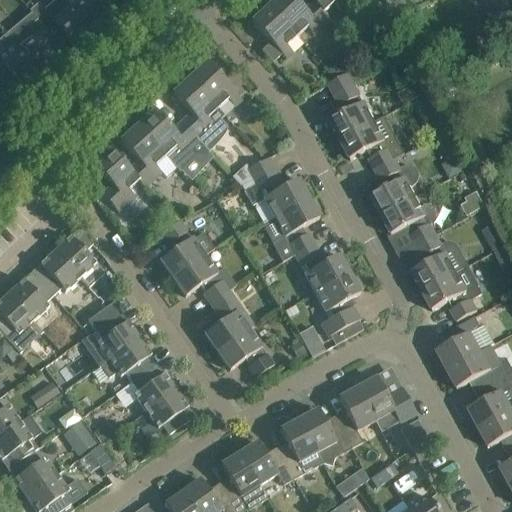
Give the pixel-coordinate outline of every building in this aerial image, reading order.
[(37,20),(43,27),(51,20),(78,52),(95,38),(63,0),(56,0),(44,11),(38,4),(29,11),(32,14),(37,20)] [(113,23),(93,0),(63,0),(95,38),(113,23)] [(121,0),(129,9),(139,0),(121,0)] [(323,14),(312,2),(303,10),(293,0),(277,0),(269,8),(297,38),(307,29),(313,36),(330,20),(324,13),(323,14)] [(351,0),(309,0),(312,2),(323,14),(324,13),(333,4),(340,11),(351,0)] [(511,14),(505,0),(483,0),(499,34),(511,27),(511,14)] [(269,8),(252,24),(271,44),(262,52),(273,64),(282,56),(286,61),(293,55),(287,47),(297,38),(269,8)] [(44,81),(61,66),(37,37),(36,37),(34,34),(43,27),(37,20),(32,14),(6,35),(20,52),(44,81)] [(44,81),(20,52),(6,35),(0,40),(0,80),(10,92),(18,85),(27,95),(44,81)] [(207,64),(190,80),(218,110),(228,101),(235,108),(242,102),(207,64)] [(348,75),(328,86),(334,98),(354,87),(348,75)] [(224,117),(218,110),(190,80),(172,96),(189,114),(180,122),(209,153),(220,142),(224,136),(226,132),(227,132),(227,130),(226,128),(220,121),(224,117)] [(375,124),(354,87),(334,98),(340,108),(342,107),(346,114),(330,123),(340,143),(375,124)] [(209,153),(180,122),(171,130),(155,112),(138,127),(176,170),(179,174),(194,157),(197,156),(201,156),(204,159),(209,153)] [(406,156),(385,118),(375,124),(340,143),(351,162),(368,153),(375,149),(379,156),(369,161),(375,172),(395,162),(406,156)] [(438,120),(427,126),(434,139),(445,133),(438,120)] [(138,127),(120,143),(134,158),(137,161),(128,169),(146,189),(162,174),(166,179),(176,170),(138,127)] [(452,152),(443,136),(438,139),(447,155),(452,152)] [(128,191),(138,183),(145,190),(146,189),(128,169),(111,151),(94,167),(112,187),(102,196),(118,214),(135,199),(128,191)] [(458,158),(443,167),(451,181),(466,172),(458,158)] [(268,160),(247,171),(253,182),(274,171),(268,160)] [(371,199),(381,218),(415,199),(410,190),(416,185),(419,182),(419,177),(418,172),(415,169),(411,167),(406,167),(399,170),(395,162),(375,172),(381,184),(391,178),(395,185),(388,189),(371,199)] [(255,209),(263,225),(274,219),(308,201),(298,182),(273,195),(269,188),(280,182),(274,171),(253,182),(264,201),(257,205),(255,209)] [(485,209),(478,194),(466,201),(468,205),(462,208),(468,219),(485,209)] [(200,199),(192,195),(186,205),(193,210),(200,199)] [(410,237),(416,248),(436,237),(430,226),(436,223),(438,218),(438,211),(432,207),(426,206),(421,209),(415,199),(381,218),(392,238),(410,228),(413,235),(410,237)] [(294,257),(307,250),(301,239),(296,242),(292,235),(319,221),(308,201),(274,219),(284,237),(272,244),(282,263),(294,257)] [(160,262),(172,280),(204,258),(179,223),(161,236),(168,246),(178,240),(182,246),(176,251),(160,262)] [(71,239),(55,253),(80,280),(89,289),(101,278),(101,272),(84,254),(93,247),(82,235),(74,243),(71,239)] [(436,261),(412,274),(422,293),(468,268),(469,268),(459,250),(457,246),(453,244),(450,243),(445,244),(441,246),(436,237),(416,248),(422,259),(432,254),(436,261)] [(511,263),(504,249),(494,255),(503,271),(511,266),(511,263)] [(315,295),(349,276),(339,257),(315,270),(311,263),(314,262),(307,250),(294,257),(315,295)] [(44,271),(35,279),(53,298),(61,290),(65,294),(80,280),(55,253),(40,267),(44,271)] [(203,296),(210,306),(229,293),(236,288),(223,271),(217,276),(204,258),(172,280),(185,299),(201,288),(205,294),(203,296)] [(479,288),(468,268),(422,293),(433,313),(449,304),(453,311),(451,312),(457,324),(477,313),(471,303),(482,296),(478,289),(479,288)] [(349,276),(315,295),(329,321),(321,326),(328,339),(338,334),(343,343),(363,332),(358,323),(360,322),(349,302),(360,296),(358,293),(362,291),(356,279),(352,282),(349,276)] [(45,305),(53,298),(35,279),(27,286),(23,282),(8,296),(33,323),(48,309),(45,305)] [(217,354),(249,331),(254,328),(229,293),(210,306),(218,317),(223,313),(227,320),(204,336),(217,354)] [(43,334),(33,323),(8,296),(0,303),(0,334),(2,337),(19,356),(43,334)] [(139,340),(127,324),(123,327),(109,308),(88,323),(101,342),(97,345),(108,362),(139,340)] [(494,346),(484,328),(481,330),(475,320),(451,333),(456,343),(437,354),(447,372),(492,348),(492,347),(494,346)] [(266,356),(249,331),(217,354),(230,372),(246,361),(252,356),(257,363),(248,369),(255,380),(274,367),(266,356)] [(1,339),(0,339),(0,358),(0,359),(11,350),(1,339)] [(153,370),(146,361),(151,358),(139,340),(108,362),(100,368),(109,380),(117,374),(120,379),(125,376),(131,385),(153,370)] [(319,341),(306,348),(312,360),(326,353),(319,341)] [(298,342),(290,347),(298,359),(305,354),(298,342)] [(477,381),(482,391),(511,375),(511,370),(507,361),(504,362),(503,359),(500,361),(492,348),(447,372),(457,392),(477,381)] [(15,351),(7,357),(14,365),(21,360),(15,351)] [(133,397),(145,414),(176,393),(164,376),(160,379),(153,370),(131,385),(138,394),(133,397)] [(511,412),(511,375),(482,391),(488,401),(468,412),(478,431),(511,412)] [(402,391),(387,399),(376,380),(357,390),(375,423),(381,434),(416,416),(402,391)] [(52,384),(41,392),(48,403),(59,394),(52,384)] [(375,423),(357,390),(338,400),(349,420),(338,425),(352,450),(362,444),(356,433),(375,423)] [(176,393),(145,414),(157,431),(162,428),(168,438),(190,422),(183,413),(188,410),(176,393)] [(0,438),(19,424),(30,417),(19,424),(7,408),(3,411),(0,406),(0,438)] [(318,411),(299,421),(317,455),(322,465),(331,468),(334,459),(352,450),(338,425),(328,431),(318,411)] [(511,412),(478,431),(489,450),(509,440),(511,445),(511,412)] [(38,451),(31,441),(42,434),(30,417),(19,424),(0,438),(0,461),(8,472),(34,454),(38,451)] [(317,455),(299,421),(280,432),(290,452),(280,457),(294,481),(304,476),(322,465),(317,455)] [(81,425),(63,438),(78,459),(96,446),(81,425)] [(426,434),(408,444),(413,452),(430,442),(426,434)] [(257,444),(239,456),(259,488),(259,487),(277,476),(284,487),(294,481),(280,457),(269,463),(257,444)] [(89,454),(106,478),(117,471),(100,446),(89,454)] [(8,472),(26,498),(56,477),(44,460),(40,463),(34,454),(8,472)] [(232,486),(222,493),(235,511),(244,511),(247,510),(249,511),(267,500),(259,487),(259,488),(239,456),(220,467),(232,486)] [(511,463),(500,470),(510,489),(511,488),(511,463)] [(397,475),(397,473),(391,465),(381,472),(387,482),(397,475)] [(387,482),(381,472),(369,480),(376,490),(387,482)] [(56,477),(26,498),(35,511),(72,511),(74,511),(70,507),(87,496),(77,481),(65,489),(56,477)] [(235,511),(222,493),(212,500),(200,482),(182,494),(194,511),(235,511)] [(346,483),(336,489),(342,498),(352,491),(346,483)] [(335,489),(327,493),(332,501),(339,497),(335,489)] [(194,511),(182,494),(164,506),(168,511),(194,511)] [(436,511),(427,498),(408,511),(407,511),(436,511)] [(353,511),(357,509),(350,500),(341,506),(345,511),(353,511)]
